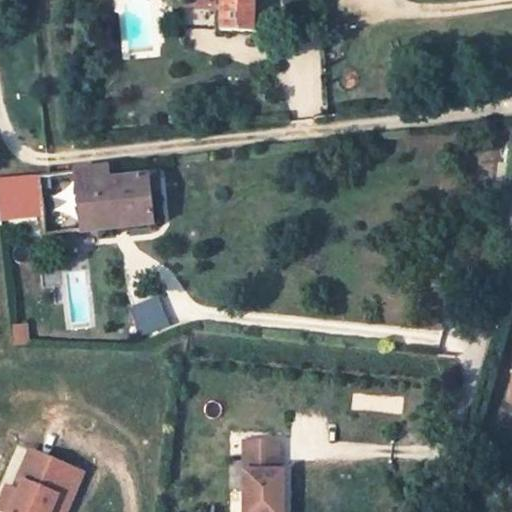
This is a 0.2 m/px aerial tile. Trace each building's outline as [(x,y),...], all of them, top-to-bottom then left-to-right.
[(252,1),(252,0),(219,0),(220,0),(219,34),(252,33),(252,1)] [(73,168),(80,230),(152,222),(147,176),(109,181),(107,164),(86,167),(73,168)] [(42,234),(80,230),(73,168),(34,173),(42,234)] [(128,307),(137,337),(164,330),(155,300),(128,307)] [(276,472),(277,442),(243,441),(242,511),(280,511),(281,472),(276,472)] [(26,485),(14,511),(53,511),(56,508),(64,511),(70,511),(86,475),(30,452),(18,481),(26,485)]
